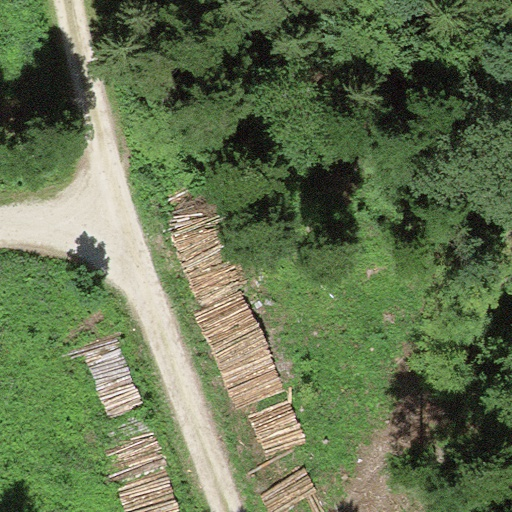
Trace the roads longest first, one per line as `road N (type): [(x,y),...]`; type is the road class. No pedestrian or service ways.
road 1 (track): [(100,209),(216,511)]
road 2 (track): [(54,0),(100,209)]
